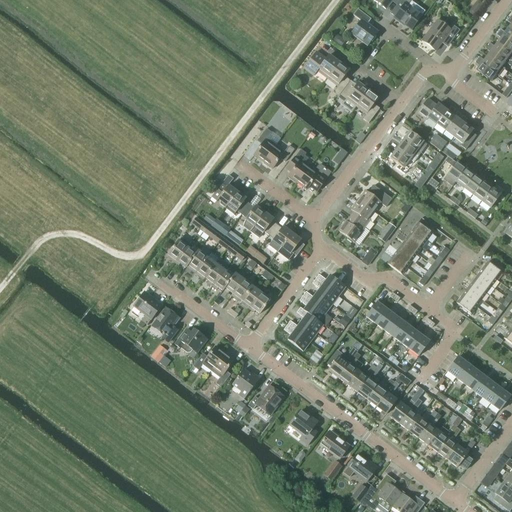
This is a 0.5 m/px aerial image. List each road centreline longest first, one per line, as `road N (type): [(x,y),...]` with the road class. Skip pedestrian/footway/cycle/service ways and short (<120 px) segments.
road 1 (track): [(0,288),(56,233),(140,256),(336,0)]
road 2 (residential): [(314,219),(423,73),(457,65),(506,0)]
road 3 (residential): [(453,499),(248,348)]
road 4 (residential): [(453,334),(386,280),(364,280),(320,249)]
road 5 (residential): [(248,348),(320,249)]
